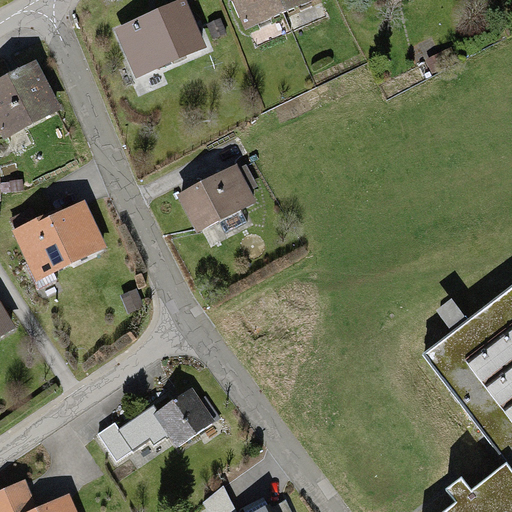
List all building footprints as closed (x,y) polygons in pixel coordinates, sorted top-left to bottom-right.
[(323,0),(231,0),(245,35),(325,5),(323,0)] [(187,10),(119,36),(138,87),(207,61),(187,10)] [(37,72),(0,91),(0,131),(8,146),(62,119),(37,72)] [(240,173),(178,202),(195,237),(257,209),(240,173)] [(85,213),(17,244),(38,289),(106,258),(85,213)] [(451,511),(511,511),(511,287),(471,320),(455,300),(441,311),(456,330),(428,351),(511,460),(511,466),(480,491),(469,476),(452,489),(464,503),(451,511)] [(0,304),(0,344),(17,334),(0,304)] [(188,396),(106,448),(120,470),(171,437),(180,452),(212,432),(188,396)] [(71,511),(68,506),(53,511),(35,511),(28,491),(0,500),(0,511),(71,511)]
